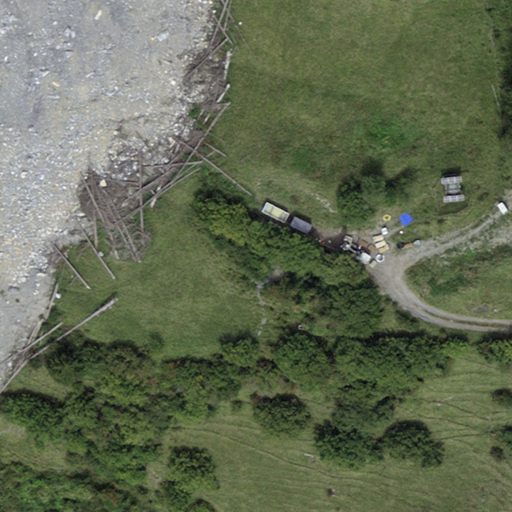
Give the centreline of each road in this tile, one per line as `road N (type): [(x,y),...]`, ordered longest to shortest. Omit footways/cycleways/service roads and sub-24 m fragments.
road 1 (track): [(13,401),(143,461),(215,511)]
road 2 (track): [(511,306),(421,291),(391,262)]
